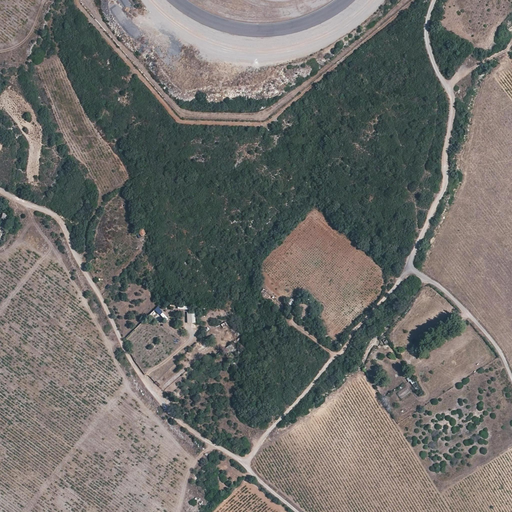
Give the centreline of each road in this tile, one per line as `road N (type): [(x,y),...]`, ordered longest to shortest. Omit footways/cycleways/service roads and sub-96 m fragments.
road 1 (track): [(434,0),(430,55),(452,101),(442,185),(409,267),(256,451),(252,466),(261,481),(296,511)]
road 2 (track): [(406,0),(261,117),(177,109),(87,0)]
road 3 (track): [(252,466),(199,436),(155,394),(58,218),(0,189)]
road 4 (track): [(143,0),(206,44),(254,55),(316,46),(376,0)]
road 5 (unclassified): [(511,377),(478,323),(409,267)]
